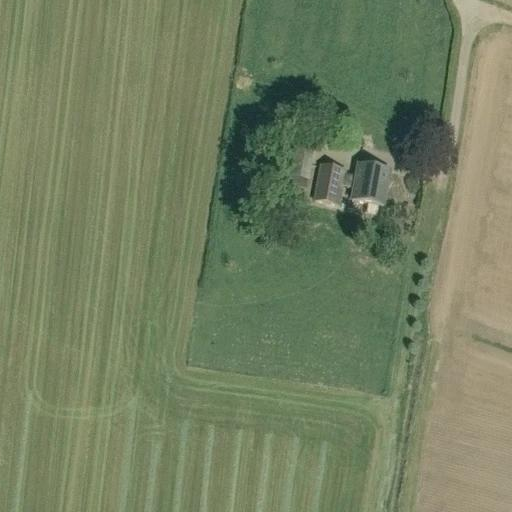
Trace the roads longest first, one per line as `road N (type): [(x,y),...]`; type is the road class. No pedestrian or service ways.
road 1 (unknown): [(389,511),(439,175)]
road 2 (unclassified): [(439,175),(470,34),(481,20)]
